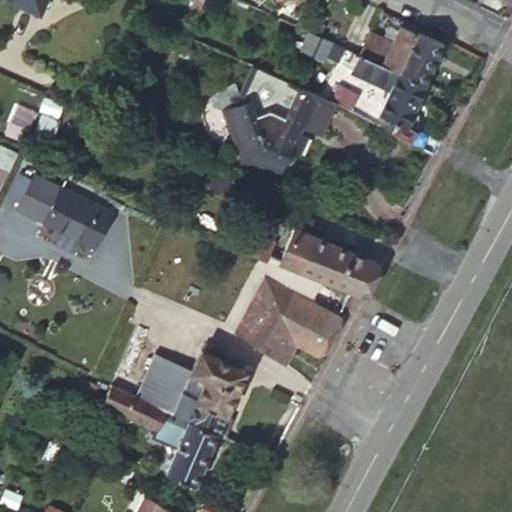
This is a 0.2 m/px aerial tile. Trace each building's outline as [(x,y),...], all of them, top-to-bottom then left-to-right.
[(45,0),(11,0),(40,12),(45,0)] [(202,5),(193,0),(187,13),(196,17),(202,5)] [(347,57),(423,90),(444,49),(417,35),(416,38),(400,30),(388,55),(356,39),(347,57)] [(300,50),(337,64),(344,46),(307,31),(300,50)] [(395,126),(403,130),(423,90),(347,57),(338,74),(371,91),(389,89),(385,98),(379,95),(373,105),(380,109),(377,117),(395,126)] [(271,81),(304,97),(314,76),(281,61),(271,81)] [(271,81),(255,74),(242,102),(235,98),(231,104),(224,101),(219,111),(215,110),(228,154),(267,174),(278,152),(291,159),(299,144),(296,142),(285,137),(291,125),(301,131),(316,138),(331,109),(304,97),(271,81)] [(59,102),(35,93),(31,103),(52,115),(59,102)] [(296,142),(301,131),(291,125),(285,137),(296,142)] [(389,138),(413,149),(418,139),(403,130),(395,126),(389,138)] [(0,180),(13,147),(0,140),(0,180)] [(104,210),(27,173),(10,210),(86,247),(104,210)] [(226,223),(217,243),(258,262),(261,264),(265,257),(270,246),(226,223)] [(279,263),(354,299),(370,264),(293,229),(278,262),(279,263)] [(261,264),(258,262),(225,321),(279,362),(287,349),(307,363),(330,324),(305,308),(268,286),(279,263),(278,262),(265,257),(261,264)] [(287,297),(305,308),(309,302),(291,291),(287,297)] [(201,346),(188,376),(171,412),(216,432),(242,373),(208,358),(211,350),(201,346)] [(144,356),(126,392),(171,412),(188,376),(144,356)] [(126,392),(106,383),(98,402),(150,427),(154,418),(179,430),(161,469),(192,485),(216,432),(171,412),(126,392)]
